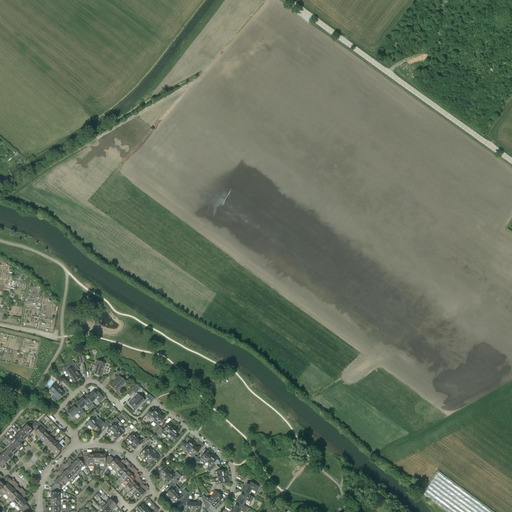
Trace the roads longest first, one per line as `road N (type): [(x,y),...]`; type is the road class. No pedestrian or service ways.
road 1 (track): [(307,14),(19,189),(13,178)]
road 2 (residential): [(215,511),(232,489),(230,465),(154,402),(135,418),(96,382),(85,382),(55,412),(78,446)]
road 3 (unclassified): [(511,161),(286,0)]
road 4 (track): [(511,280),(313,396)]
